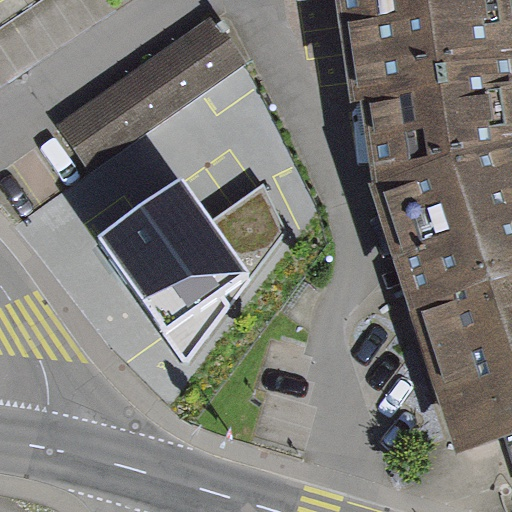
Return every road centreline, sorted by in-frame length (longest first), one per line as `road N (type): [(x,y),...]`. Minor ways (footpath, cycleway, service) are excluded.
road 1 (residential): [(37,444),(46,386),(0,283)]
road 2 (tertiary): [(188,486),(37,444)]
